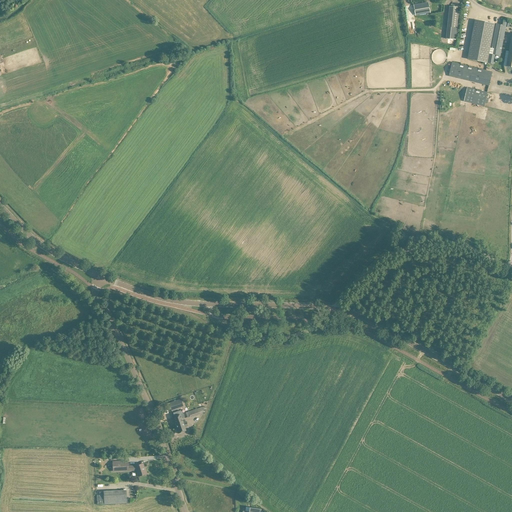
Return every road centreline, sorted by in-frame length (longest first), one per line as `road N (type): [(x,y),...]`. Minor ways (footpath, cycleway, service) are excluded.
road 1 (tertiary): [(511,399),(351,313),(172,300),(100,275)]
road 2 (tertiary): [(185,511),(129,359),(95,297),(100,275)]
road 3 (track): [(317,324),(396,252),(459,244),(511,265)]
road 4 (tertiary): [(100,275),(46,248),(0,205)]
road 5 (track): [(208,304),(215,316),(261,338),(317,324)]
